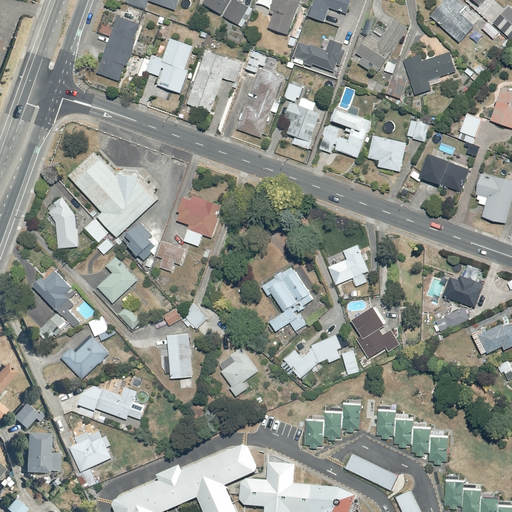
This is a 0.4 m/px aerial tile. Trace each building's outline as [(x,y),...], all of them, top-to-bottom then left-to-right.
[(127,0),(126,2),(147,10),(151,1),(176,11),(179,0),(127,0)] [(207,0),(205,4),(243,27),(254,10),(237,0),(207,0)] [(274,15),(269,29),(289,35),(301,1),(298,0),(279,0),(280,0),(278,0),(275,0),(271,14),(274,15)] [(314,0),(309,16),(325,22),(330,8),(347,14),(351,0),(314,0)] [(465,8),(457,0),(445,0),(430,17),(460,44),(475,27),(460,14),(465,8)] [(488,20),(501,31),(502,30),(511,38),(511,37),(511,6),(505,0),(493,0),(481,14),(488,20)] [(142,25),(119,17),(98,73),(120,82),(142,25)] [(409,28),(396,19),(380,43),(369,36),(358,54),(382,69),(409,28)] [(501,31),(488,20),(482,27),(494,38),(501,31)] [(152,29),(143,26),(138,40),(147,43),(152,29)] [(153,55),(147,72),(162,77),(159,86),(181,94),(190,71),(186,69),(195,47),(172,38),(164,59),(153,55)] [(307,45),(296,41),(291,56),(328,70),(332,61),(334,62),(339,48),(336,47),(338,42),(328,38),(324,49),(308,44),(307,45)] [(243,63),(208,51),(189,104),(212,113),(225,79),(236,83),(243,63)] [(421,55),(405,59),(416,96),(432,91),(429,81),(456,72),(450,52),(423,61),(421,55)] [(139,64),(131,60),(127,68),(135,72),(139,64)] [(476,60),(470,66),(480,76),(486,70),(476,60)] [(397,64),(388,61),(384,70),(393,74),(397,64)] [(480,76),(470,66),(465,71),(475,81),(480,76)] [(247,105),(238,130),(263,138),(284,78),(260,69),(252,94),(259,97),(255,108),(247,105)] [(408,80),(393,75),(387,93),(402,98),(408,80)] [(511,91),(502,87),(490,121),(511,129),(511,91)] [(293,122),(288,134),(311,142),(321,114),(292,103),(286,119),(293,122)] [(342,137),(337,150),(360,159),(372,124),(340,112),(336,123),(355,129),(350,140),(342,137)] [(483,118),(467,112),(460,130),(476,136),(483,118)] [(431,123),(413,118),(408,136),(426,141),(431,123)] [(408,144),(375,136),(370,159),(381,161),(380,167),(402,173),(408,144)] [(482,146),(471,142),(467,154),(477,158),(482,146)] [(111,235),(153,200),(121,162),(107,173),(87,149),(62,170),(94,209),(91,211),(111,235)] [(470,170),(429,155),(420,176),(462,193),(470,170)] [(511,201),(511,182),(483,174),(476,196),(488,199),(482,218),(506,225),(511,201)] [(58,222),(60,249),(80,247),(77,216),(65,198),(48,210),(58,222)] [(189,230),(213,238),(221,220),(219,219),(223,206),(209,202),(208,207),(185,198),(179,213),(181,213),(179,221),(191,225),(189,230)] [(108,234),(96,219),(86,227),(99,242),(108,234)] [(143,219),(128,233),(134,240),(130,244),(143,258),(160,243),(152,234),(154,232),(143,219)] [(110,236),(98,247),(104,254),(117,244),(110,236)] [(187,250),(164,242),(158,257),(165,259),(162,268),(173,272),(176,263),(182,265),(187,250)] [(337,265),(344,283),(354,279),(357,287),(368,283),(364,274),(370,272),(359,246),(345,251),(349,260),(337,265)] [(140,281),(118,257),(107,267),(114,274),(99,287),(115,304),(140,281)] [(147,258),(140,265),(146,271),(153,264),(147,258)] [(297,332),(308,325),(300,313),(306,309),(305,307),(314,301),(293,268),(268,285),(286,313),(271,321),(278,332),(291,323),(297,332)] [(44,278),(35,287),(59,311),(71,300),(67,296),(74,289),(59,274),(49,283),(44,278)] [(485,285),(462,276),(461,281),(452,278),(445,297),(477,308),(485,285)] [(378,287),(352,288),(353,292),(345,292),(345,299),(352,298),(352,297),(378,296),(378,287)] [(178,305),(164,313),(170,326),(183,319),(190,327),(194,324),(197,328),(209,318),(195,301),(188,289),(174,297),(178,305)] [(441,329),(442,331),(471,319),(465,307),(461,309),(459,305),(435,315),(438,321),(434,322),(437,331),(441,329)] [(142,321),(128,306),(120,314),(134,328),(142,321)] [(402,345),(393,330),(390,332),(376,308),(355,321),(363,337),(358,340),(370,359),(387,349),(390,352),(402,345)] [(89,321),(96,335),(99,334),(102,341),(115,334),(106,317),(99,322),(96,317),(89,321)] [(503,325),(480,336),(489,355),(504,347),(506,351),(511,348),(511,324),(505,328),(503,325)] [(169,337),(172,379),(195,377),(190,335),(169,337)] [(285,360),(303,379),(320,363),(329,360),(331,364),(343,358),(339,350),(344,349),(338,335),(313,346),(301,356),(297,350),(285,360)] [(73,348),(63,358),(84,380),(111,354),(95,337),(78,354),(73,348)] [(346,352),(343,353),(349,374),(362,371),(356,347),(352,348),(352,347),(345,348),(346,352)] [(249,389),(244,383),(260,372),(243,349),(233,356),(237,362),(223,373),(240,397),(249,389)] [(511,364),(509,359),(498,365),(503,372),(505,371),(509,380),(511,378),(511,364)] [(0,394),(19,374),(8,365),(0,372),(0,394)] [(99,409),(128,420),(130,416),(142,420),(147,406),(135,402),(139,392),(126,388),(123,396),(96,386),(86,391),(81,405),(98,411),(99,409)] [(14,418),(15,418),(28,428),(35,418),(37,420),(43,413),(39,410),(44,403),(31,394),(14,418)] [(313,420),(305,420),(304,445),(308,446),(308,448),(319,448),(319,445),(325,445),(325,435),(329,436),(329,440),(337,440),(337,436),(344,437),(344,428),(348,428),(348,432),(356,433),(356,429),(361,429),(362,398),(350,398),(350,404),(345,403),(345,408),(332,407),(332,413),(327,412),(327,414),(313,414),(313,420)] [(0,400),(0,419),(10,409),(0,400)] [(410,419),(410,414),(398,413),(398,411),(394,411),(395,405),(378,404),(378,405),(378,434),(383,434),(382,439),(391,439),(391,435),(395,435),(395,443),(400,443),(400,447),(408,447),(408,443),(413,443),(413,452),(418,452),(418,456),(425,456),(425,452),(430,452),(430,461),(435,461),(435,464),(443,464),(443,461),(449,461),(450,435),(445,435),(445,430),(433,430),(433,428),(415,427),(415,419),(410,419)] [(89,431),(76,437),(79,443),(70,447),(82,471),(113,458),(101,430),(91,435),(89,431)] [(28,433),(26,472),(51,474),(52,434),(28,433)] [(244,483),(243,506),(267,507),(266,511),(238,511),(227,487),(257,473),(246,448),(117,506),(119,511),(349,511),(355,500),(353,495),(347,492),(296,488),(296,468),(269,466),(269,485),(244,483)] [(388,471),(343,448),(335,464),(380,487),(388,471)] [(511,511),(511,500),(500,500),(500,497),(496,497),(497,492),(483,492),(483,489),(477,489),(477,483),(465,482),(465,480),(460,480),(460,473),(452,473),(447,473),(446,504),(450,504),(450,509),(459,509),(459,506),(463,506),(462,511),(511,511)] [(407,511),(414,509),(404,487),(388,494),(396,511),(407,511)] [(13,497),(2,510),(4,511),(25,511),(28,510),(13,497)]
